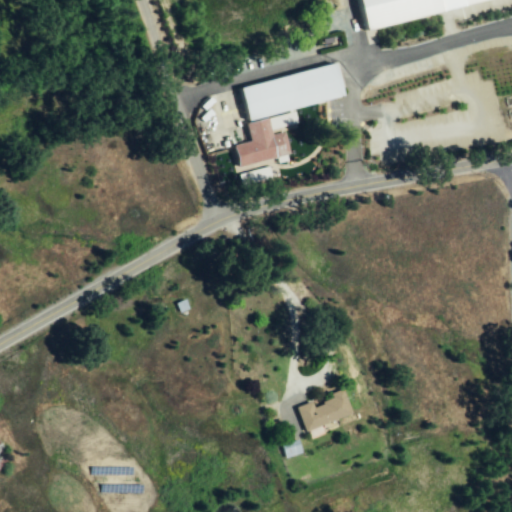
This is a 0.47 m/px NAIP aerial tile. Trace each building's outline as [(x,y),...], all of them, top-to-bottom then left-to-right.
[(354,0),(360,27),(485,0),(354,0)] [(236,86),(243,119),(340,97),(332,64),(236,86)] [(266,118),(292,111),(295,123),(268,130),(266,118)] [(243,123),(247,140),(230,145),(236,167),(288,154),(282,131),(269,135),(264,118),(243,123)] [(236,175),(266,166),(270,179),(239,187),(236,175)] [(294,407),(305,440),(321,434),(318,424),(349,415),(340,389),(327,393),(330,400),(310,406),(309,402),(294,407)] [(282,459),(299,453),(295,440),(278,445),(282,459)]
